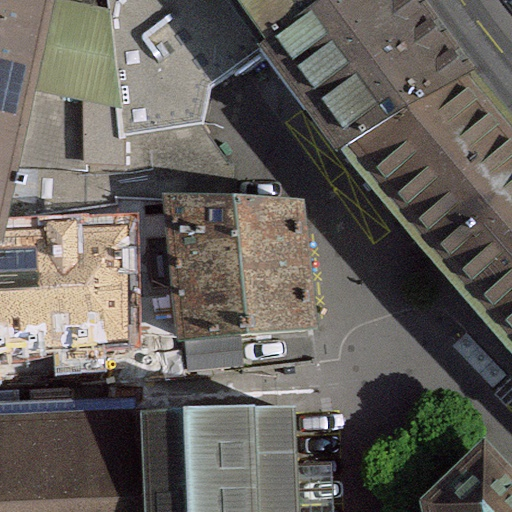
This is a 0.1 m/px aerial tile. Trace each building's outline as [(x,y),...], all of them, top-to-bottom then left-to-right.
[(119,140),(98,0),(0,0),(0,224),(2,211),(113,195),(159,198),(230,202),(231,168),(203,131),(119,140)] [(250,53),(215,0),(98,0),(119,140),(203,131),(203,89),(250,53)] [(323,0),(215,0),(250,53),(262,44),(323,0)] [(468,75),(413,0),(323,0),(262,44),(344,149),(468,75)] [(511,127),(468,75),(344,149),(459,289),(508,348),(511,351),(511,127)] [(121,341),(174,344),(159,198),(113,195),(2,211),(0,224),(0,241),(116,231),(121,341)] [(230,202),(159,198),(174,344),(311,337),(294,206),(230,202)] [(0,352),(121,341),(116,231),(0,241),(0,352)] [(243,346),(186,348),(187,370),(244,368),(243,346)] [(136,511),(133,423),(132,407),(0,411),(0,511),(136,511)] [(133,423),(136,511),(295,511),(291,418),(133,423)] [(511,511),(511,484),(482,453),(450,482),(467,511),(511,511)] [(467,511),(450,482),(419,511),(467,511)]
